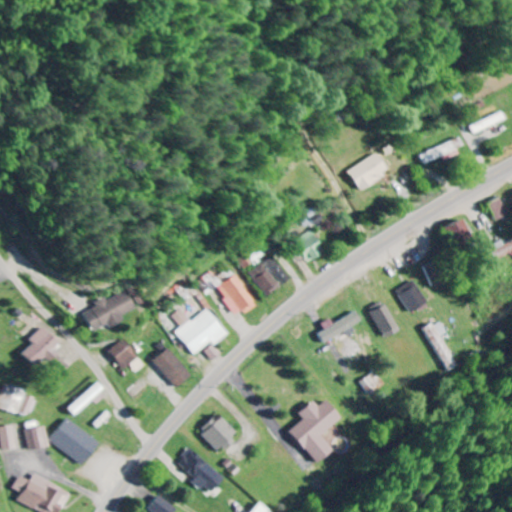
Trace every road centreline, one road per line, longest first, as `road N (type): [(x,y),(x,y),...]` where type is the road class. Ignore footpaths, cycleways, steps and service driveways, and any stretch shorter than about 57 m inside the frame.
road 1 (secondary): [(109,511),(188,412),(280,321),(346,268),(511,165)]
road 2 (residential): [(379,246),(304,112),(459,0)]
